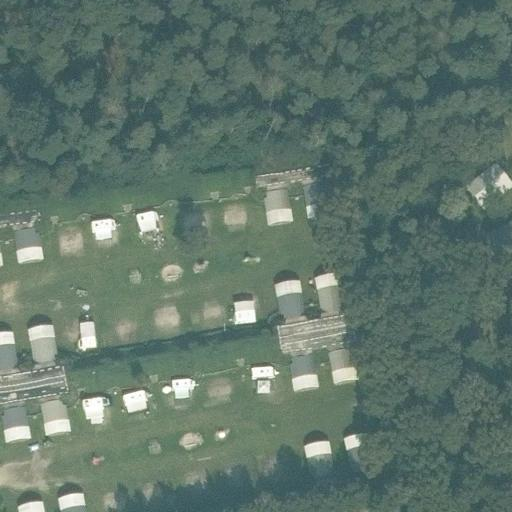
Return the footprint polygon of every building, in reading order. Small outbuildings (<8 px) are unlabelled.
[(329,166),(291,171),(293,183),(302,181),(307,209),(329,206),(326,190),(322,191),(320,179),(330,177),(329,166)] [(495,168),(476,184),(491,203),(511,188),(495,168)] [(253,169),(236,172),(238,183),(255,181),(254,177),(253,169)] [(291,171),(254,177),(255,181),(256,189),(266,187),(269,200),(264,200),(267,216),(289,212),(284,184),(293,183),(291,171)] [(225,185),(224,174),(211,176),(213,187),(225,185)] [(213,187),(211,176),(199,178),(201,189),(213,187)] [(138,198),(136,187),(124,189),(126,200),(138,198)] [(126,200),(124,189),(112,191),(113,202),(126,200)] [(63,198),(51,200),(52,211),(65,209),(63,198)] [(51,200),(38,202),(39,210),(40,213),(52,211),(51,200)] [(186,235),(205,234),(203,203),(184,204),(186,235)] [(39,210),(2,216),(4,227),(13,226),(18,253),(39,250),(37,235),(33,235),(31,223),(41,221),(40,213),(39,210)] [(96,246),(115,245),(113,220),(95,221),(96,246)] [(511,225),(494,235),(505,257),(511,253),(511,225)] [(66,248),(82,243),(78,228),(62,232),(66,248)] [(323,319),(314,321),(316,332),(353,326),(351,314),(340,316),(338,304),(342,303),(339,288),(318,292),(323,319)] [(287,326),(277,328),(278,336),(279,339),(316,332),(314,321),(304,323),(299,295),(278,299),(281,314),(285,313),(287,326)] [(258,309),(227,314),(228,325),(260,319),(258,309)] [(89,316),(69,317),(70,344),(91,343),(89,316)] [(155,319),(157,339),(178,337),(177,317),(155,319)] [(116,346),(140,340),(136,323),(112,328),(116,346)] [(353,331),(317,337),(318,349),(328,347),(333,374),(355,371),(352,355),(348,356),(345,344),(355,342),(353,331)] [(278,336),(266,338),(268,349),(280,347),(279,344),(280,344),(279,339),(278,336)] [(280,344),(279,344),(280,347),(281,355),(292,353),(295,365),(290,366),(293,382),(315,378),(310,350),(318,349),(317,337),(280,344)] [(266,338),(253,340),(255,352),(268,349),(266,338)] [(36,371),(26,373),(28,384),(65,378),(65,374),(63,366),(53,368),(51,356),(55,355),(53,339),(31,343),(36,371)] [(251,352),(249,341),(236,343),(239,354),(251,352)] [(239,354),(236,343),(224,345),(226,357),(239,354)] [(0,376),(0,377),(0,388),(28,384),(26,373),(17,374),(13,346),(0,348),(0,376)] [(208,360),(206,349),(193,351),(195,363),(208,360)] [(195,363),(193,351),(181,353),(183,365),(195,363)] [(164,368),(162,356),(150,359),(152,370),(164,368)] [(152,370),(150,359),(137,361),(139,372),(152,370)] [(121,376),(119,365),(106,367),(109,378),(121,376)] [(109,378),(106,367),(94,369),(96,381),(109,378)] [(89,370),(77,372),(79,384),(91,381),(89,370)] [(77,372),(65,374),(65,378),(66,382),(67,386),(79,384),(77,372)] [(208,401),(229,398),(226,377),(205,380),(208,401)] [(192,412),(188,381),(169,383),(173,414),(192,412)] [(66,382),(29,389),(31,400),(40,398),(45,426),(67,422),(64,407),(60,408),(57,395),(68,394),(67,386),(66,382)] [(116,392),(124,424),(148,418),(141,386),(116,392)] [(29,389),(0,393),(0,405),(5,405),(7,417),(3,418),(5,433),(27,429),(22,402),(31,400),(29,389)] [(107,395),(83,398),(87,428),(111,424),(107,395)] [(353,480),(344,482),(346,493),(383,486),(380,474),(370,476),(368,464),(372,463),(369,448),(347,452),(353,480)] [(265,479),(282,479),(282,453),(266,452),(265,479)] [(317,487),(307,489),(308,496),(309,500),(346,493),(344,482),(334,483),(329,456),(308,460),(310,475),(315,474),(317,487)] [(225,476),(228,493),(253,487),(250,471),(225,476)] [(208,483),(177,488),(180,502),(211,497),(208,483)] [(150,497),(138,499),(139,509),(170,504),(167,484),(148,487),(150,497)] [(96,502),(98,511),(126,511),(123,496),(96,502)] [(308,496),(296,499),(298,510),(311,508),(309,500),(308,496)] [(296,499),(284,501),(285,511),(288,511),(298,510),(296,499)]
